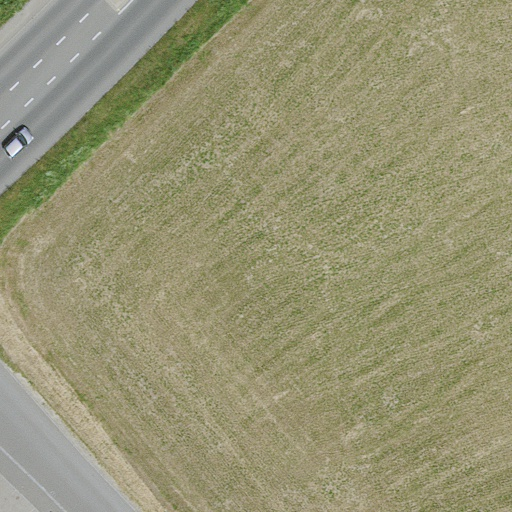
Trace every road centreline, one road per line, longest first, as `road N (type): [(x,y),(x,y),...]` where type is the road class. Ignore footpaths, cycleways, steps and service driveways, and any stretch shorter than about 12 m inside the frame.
road 1 (secondary): [(115,0),(0,113)]
road 2 (residential): [(0,406),(100,511)]
